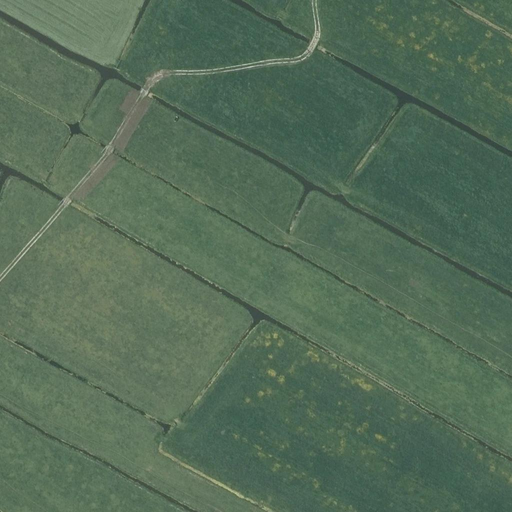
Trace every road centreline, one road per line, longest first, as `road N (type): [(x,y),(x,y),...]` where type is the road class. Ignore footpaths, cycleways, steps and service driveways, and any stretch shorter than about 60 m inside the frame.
road 1 (track): [(149,82),(161,74),(299,59),(317,33),(314,0)]
road 2 (track): [(74,192),(149,82)]
